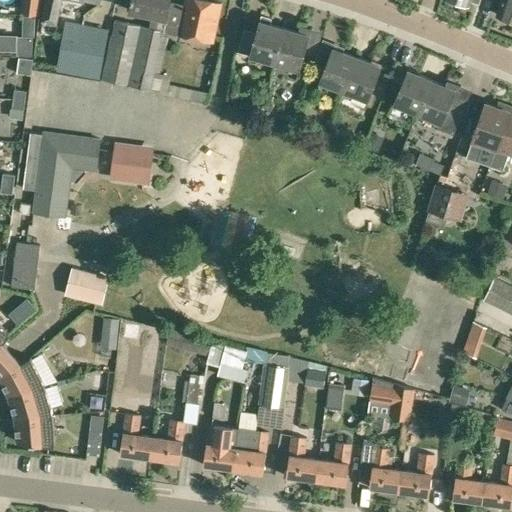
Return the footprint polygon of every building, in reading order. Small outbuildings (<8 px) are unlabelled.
[(38,14),(39,0),(23,0),(22,12),(38,14)] [(45,0),(41,21),(57,24),(61,0),(87,0),(100,2),(100,0),(45,0)] [(132,0),(130,10),(151,15),(149,27),(114,20),(101,78),(156,91),(169,33),(176,2),(169,0),(168,0),(132,0)] [(176,2),(169,33),(177,35),(177,34),(213,42),(221,3),(205,0),(184,0),(184,3),(176,2)] [(511,0),(501,0),(497,14),(511,19),(511,0)] [(285,27),(270,23),(271,17),(260,14),(259,20),(260,20),(257,33),(244,29),(238,52),(275,62),(285,27)] [(18,35),(17,55),(32,55),(33,36),(34,36),(35,17),(23,16),(22,35),(18,35)] [(99,78),(108,29),(82,24),(79,38),(64,36),(57,70),(99,78)] [(285,27),(275,62),(299,69),(309,34),(310,34),(311,28),(300,25),(298,31),(285,27)] [(343,90),(357,56),(333,47),(320,81),(343,90)] [(367,99),(380,65),(357,56),(343,90),(344,90),(341,97),(350,100),(353,94),(367,99)] [(418,113),(432,79),(408,69),(394,103),(418,113)] [(432,79),(418,113),(441,122),(439,127),(453,133),(468,99),(453,92),(455,88),(432,79)] [(15,89),(14,99),(25,100),(26,91),(15,89)] [(208,103),(210,92),(201,90),(198,101),(208,103)] [(25,100),(14,99),(12,108),(24,109),(25,100)] [(496,148),(510,106),(498,102),(497,106),(485,102),(466,157),(476,161),(483,143),(495,148),(496,148)] [(495,148),(489,165),(503,170),(509,152),(511,153),(511,106),(510,106),(496,148),(495,148)] [(101,139),(44,131),(43,134),(31,133),(23,188),(36,190),(33,212),(66,216),(70,181),(77,182),(77,183),(86,172),(86,169),(97,170),(101,139)] [(159,182),(161,161),(121,157),(119,178),(159,182)] [(3,173),(2,182),(13,184),(15,175),(3,173)] [(12,193),(13,184),(2,182),(1,192),(12,193)] [(461,220),(470,193),(435,182),(426,209),(461,220)] [(29,214),(31,204),(20,203),(19,213),(29,214)] [(35,285),(40,244),(17,241),(12,281),(35,285)] [(419,258),(422,262),(427,263),(432,260),(433,255),(430,251),(425,250),(420,253),(419,258)] [(102,304),(109,276),(71,266),(64,294),(102,304)] [(503,309),(511,313),(511,284),(494,276),(483,299),(497,306),(495,309),(502,312),(503,309)] [(480,322),(473,356),(487,359),(493,324),(480,322)] [(0,346),(10,333),(0,325),(0,346)] [(189,350),(192,335),(174,330),(170,345),(189,350)] [(226,344),(221,363),(235,366),(242,368),(244,361),(247,350),(226,344)] [(8,396),(45,385),(45,384),(42,378),(31,357),(0,373),(0,381),(7,397),(8,396)] [(284,407),(287,382),(289,367),(266,364),(264,379),(261,404),(284,407)] [(306,384),(324,387),(327,368),(309,365),(306,384)] [(235,366),(231,379),(245,382),(247,370),(242,368),(235,366)] [(197,404),(201,375),(190,373),(189,380),(185,380),(182,401),(197,404)] [(369,377),(354,375),(352,390),(367,392),(369,377)] [(373,378),(370,396),(392,399),(390,417),(410,420),(414,389),(373,378)] [(342,385),(329,384),(326,408),(340,409),(342,385)] [(13,412),(14,418),(53,414),(51,407),(45,385),(8,396),(7,397),(12,407),(13,412)] [(511,385),(507,397),(501,408),(511,413),(511,385)] [(453,386),(448,401),(465,406),(469,390),(453,386)] [(488,434),(493,415),(454,404),(448,423),(488,434)] [(153,436),(139,434),(141,414),(125,412),(122,433),(123,433),(120,453),(150,457),(153,436)] [(14,418),(15,421),(16,426),(16,431),(17,436),(17,441),(54,446),(55,437),(53,414),(14,418)] [(91,415),(89,431),(101,433),(103,416),(91,415)] [(511,438),(511,420),(498,417),(494,433),(511,438)] [(153,436),(150,457),(180,461),(183,441),(184,441),(186,420),(169,418),(167,438),(153,436)] [(205,444),(206,444),(203,465),(234,469),(239,428),(208,424),(205,444)] [(239,428),(234,469),(263,473),(266,452),(267,452),(269,432),(239,428)] [(319,458),(304,456),(307,437),(291,434),(288,455),(289,455),(286,476),(316,480),(319,458)] [(369,487),(399,491),(402,469),(387,467),(390,448),(378,446),(379,441),(365,439),(360,472),(371,473),(369,487)] [(319,458),(316,480),(346,483),(349,463),(350,463),(352,443),(336,441),(333,460),(319,458)] [(402,469),(399,491),(429,495),(432,474),(433,474),(435,454),(419,452),(417,471),(402,469)] [(485,480),(471,478),(473,459),(457,457),(454,477),(455,477),(452,498),(482,502),(485,480)] [(485,480),(482,502),(511,506),(511,464),(502,463),(500,482),(485,480)]
